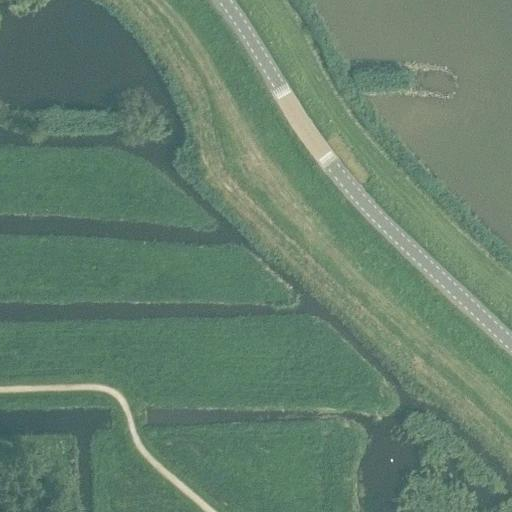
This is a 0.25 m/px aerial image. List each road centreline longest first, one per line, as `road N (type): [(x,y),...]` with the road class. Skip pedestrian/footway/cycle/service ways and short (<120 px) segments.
road 1 (track): [(158,0),(192,41),(264,181),(511,426)]
road 2 (tertiary): [(511,347),(361,208),(216,0)]
road 3 (track): [(511,278),(350,123),(277,0)]
